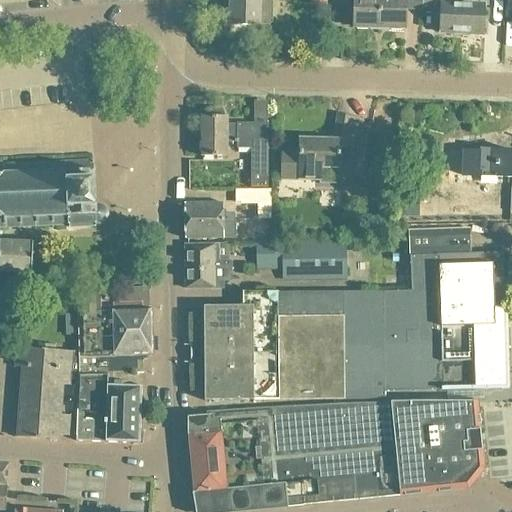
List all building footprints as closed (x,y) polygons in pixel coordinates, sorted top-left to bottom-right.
[(270,0),(230,0),(229,25),(260,26),(261,26),(270,26),(272,23),(273,3),(270,0)] [(354,0),(354,1),(347,1),(342,5),(341,22),(346,27),(354,27),(354,28),(379,29),(380,0),(354,0)] [(380,0),(379,29),(405,30),(406,10),(406,0),(380,0)] [(441,2),(440,34),(451,34),(453,37),(461,38),(463,0),(441,0),(442,2),(441,2)] [(463,0),(461,38),(468,38),(470,35),(483,36),(484,5),(488,5),(488,0),(463,0)] [(47,18),(68,15),(66,6),(46,9),(47,18)] [(206,109),(202,117),(202,156),(224,156),(224,141),(236,141),(236,148),(251,148),(251,173),(251,187),(268,187),(268,123),(237,123),(226,123),(226,117),(222,109),(206,109)] [(299,141),(299,152),(281,152),(281,180),(299,180),(318,180),(318,185),(343,185),(343,169),(339,169),(339,149),(346,150),(348,144),(359,146),(364,122),(339,117),(333,141),(299,141)] [(479,174),(479,172),(495,172),(495,174),(495,179),(511,179),(510,213),(511,213),(511,152),(479,151),(479,153),(462,153),(461,178),(479,178),(479,174)] [(104,205),(99,205),(95,205),(93,161),(0,164),(0,227),(42,226),(51,226),(51,228),(54,228),(54,226),(68,225),(68,228),(96,227),(96,224),(101,224),(105,222),(108,218),(109,213),(107,209),(104,205)] [(184,204),(185,239),(224,238),(223,203),(184,204)] [(470,231),(408,233),(409,256),(471,254),(470,231)] [(0,272),(17,273),(16,277),(29,278),(29,273),(31,273),(33,243),(0,241),(0,272)] [(345,241),(283,242),(283,268),(283,280),(345,279),(345,241)] [(283,268),(283,242),(257,243),(257,269),(283,268)] [(232,281),(232,260),(218,260),(217,245),(185,246),(186,289),(224,289),(224,281),(232,281)] [(203,307),(204,401),(345,400),(345,399),(385,399),(385,391),(508,388),(504,253),(471,254),(409,256),(410,291),(244,292),(244,307),(203,307)] [(121,299),(124,288),(110,285),(107,296),(121,299)] [(78,294),(78,314),(65,314),(66,334),(78,333),(79,353),(79,373),(107,374),(135,375),(135,373),(144,373),(144,356),(153,355),(152,337),(153,337),(153,328),(152,327),(151,309),(132,309),(130,307),(122,308),(122,309),(119,309),(119,308),(101,308),(101,293),(78,294)] [(79,373),(79,353),(55,351),(55,346),(40,345),(40,350),(17,349),(16,368),(22,369),(17,437),(60,441),(60,436),(69,437),(70,417),(62,416),(64,386),(70,386),(71,380),(78,381),(79,381),(79,373)] [(79,381),(78,403),(77,441),(140,443),(142,386),(135,385),(135,375),(107,374),(79,373),(79,381)] [(340,404),(254,408),(205,412),(206,415),(190,417),(187,421),(188,435),(196,511),(230,511),(302,505),(401,496),(456,490),(473,468),(482,467),(476,402),(412,402),(340,404)] [(0,462),(0,510),(6,511),(9,463),(0,462)] [(511,503),(511,490),(479,477),(474,488),(511,503)]
